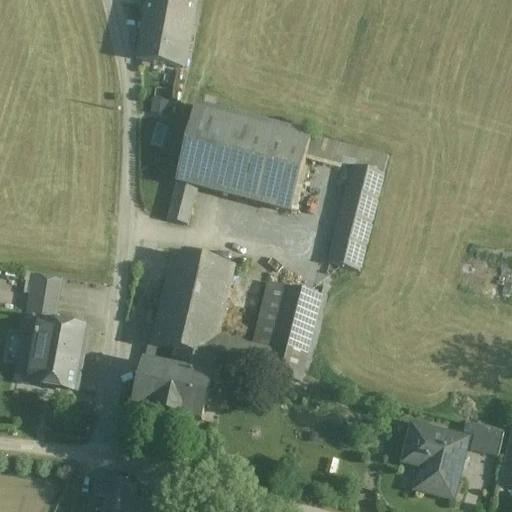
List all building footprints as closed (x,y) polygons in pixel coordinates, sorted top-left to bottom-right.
[(145,0),(141,19),(143,20),(135,62),(181,71),(184,52),(186,53),(194,0),(145,0)] [(197,111),(177,188),(197,193),(291,221),(312,142),(197,111)] [(351,172),(324,270),(360,280),(386,181),(351,172)] [(189,223),(197,193),(177,188),(169,217),(189,223)] [(173,258),(151,354),(173,360),(206,367),(212,369),(214,359),(234,272),(173,258)] [(23,336),(37,339),(40,323),(54,325),(61,284),(33,279),(23,336)] [(256,358),(251,378),(301,389),(321,301),(268,289),(266,295),(271,296),(256,358)] [(54,325),(40,323),(37,339),(29,385),(77,393),(88,331),(54,325)] [(16,382),(29,385),(37,339),(23,336),(16,382)] [(214,359),(212,369),(251,378),(256,358),(219,350),(217,360),(214,359)] [(147,373),(169,378),(173,360),(151,354),(147,373)] [(206,367),(173,360),(169,378),(202,386),(206,367)] [(147,373),(144,373),(134,413),(159,419),(159,421),(178,426),(179,424),(201,429),(210,388),(202,386),(169,378),(147,373)] [(504,437),(466,428),(464,438),(474,441),(470,455),(498,463),(504,437)] [(413,430),(404,466),(424,471),(418,493),(453,501),(467,444),(413,430)] [(133,511),(138,487),(95,479),(91,497),(106,500),(104,511),(133,511)]
